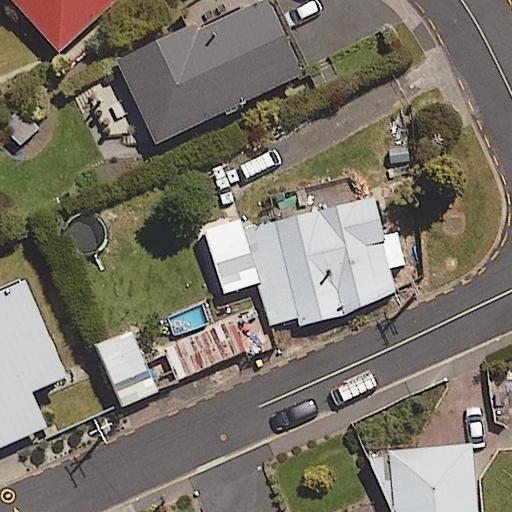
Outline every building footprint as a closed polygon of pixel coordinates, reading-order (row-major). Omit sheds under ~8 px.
[(112,0),(8,0),(56,51),(112,0)] [(276,25),(263,0),(238,0),(114,60),(154,143),(306,70),(282,22),(276,25)] [(395,297),(369,197),(242,229),(268,330),(395,297)] [(61,377),(17,282),(0,289),(0,446),(42,427),(27,393),(61,377)] [(244,351),(230,317),(163,345),(177,378),(244,351)] [(154,391),(127,332),(94,347),(121,406),(154,391)] [(511,430),(511,361),(492,364),(501,432),(511,430)] [(473,511),(468,446),(367,455),(391,511),(473,511)]
